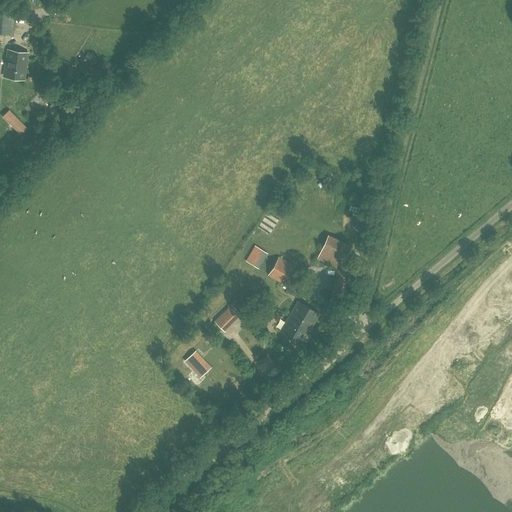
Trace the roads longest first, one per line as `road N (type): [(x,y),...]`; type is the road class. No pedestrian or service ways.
road 1 (track): [(354,339),(440,0)]
road 2 (track): [(280,511),(356,439),(511,258)]
road 3 (track): [(150,511),(339,352)]
road 4 (unclassified): [(339,352),(511,204)]
